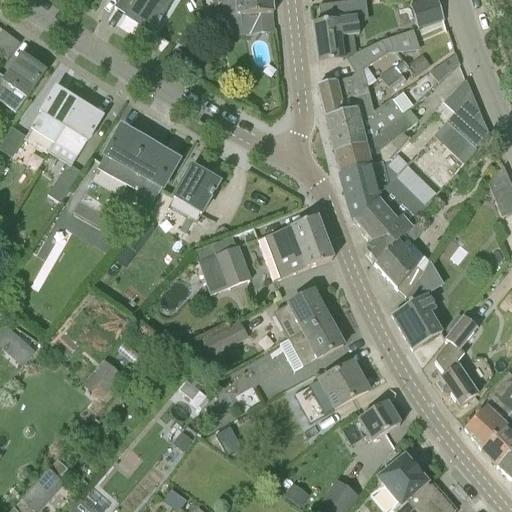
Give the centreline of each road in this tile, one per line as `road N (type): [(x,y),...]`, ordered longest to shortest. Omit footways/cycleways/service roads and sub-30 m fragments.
road 1 (secondary): [(506,511),(423,408),(370,315),(317,184),(297,159)]
road 2 (residential): [(297,159),(153,89),(18,0)]
road 3 (secondary): [(297,159),(302,111),(291,0)]
road 4 (residential): [(511,145),(457,0)]
